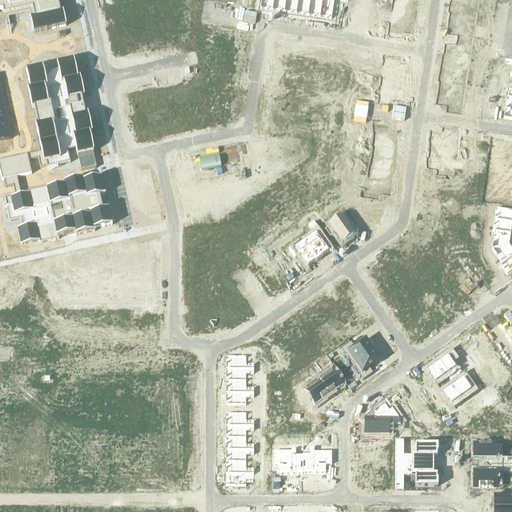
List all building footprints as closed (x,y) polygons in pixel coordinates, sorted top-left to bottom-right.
[(0,0),(0,11),(2,11),(3,16),(28,10),(33,34),(65,27),(62,13),(60,13),(57,0),(0,0)] [(260,0),(259,9),(272,11),(273,0),(260,0)] [(273,0),(272,11),(284,13),(285,0),(273,0)] [(285,0),(284,13),(296,15),(297,0),(285,0)] [(297,0),(296,15),(307,16),(309,0),(297,0)] [(309,0),(307,16),(319,18),(321,0),(309,0)] [(321,0),(319,18),(331,20),(334,0),(321,0)] [(394,0),(394,6),(417,9),(418,2),(417,2),(417,0),(394,0)] [(451,3),(450,10),(474,13),(473,13),(475,2),(460,0),(452,0),(452,3),(451,3)] [(391,17),(415,20),(415,16),(416,16),(417,9),(394,6),(392,17),(391,17)] [(174,39),(173,35),(190,31),(187,17),(183,18),(181,8),(167,11),(173,39),(174,39)] [(160,42),(173,39),(167,11),(166,11),(167,14),(155,16),(154,10),(146,12),(150,30),(157,28),(160,42)] [(452,11),(450,21),(473,25),(474,13),(450,10),(452,11)] [(129,45),(147,41),(144,27),(140,28),(138,18),(130,19),(129,14),(123,16),(130,49),(130,48),(129,45)] [(116,52),(130,49),(123,16),(122,16),(124,23),(112,26),(110,20),(103,21),(107,39),(113,38),(116,52)] [(389,34),(389,35),(401,36),(401,30),(412,32),(414,21),(415,21),(415,20),(391,17),(390,28),(390,29),(389,34)] [(450,21),(448,33),(459,35),(458,41),(470,43),(471,37),(473,25),(450,21)] [(247,52),(249,41),(249,40),(241,39),(242,33),(226,31),(223,48),(247,52)] [(273,46),(271,58),(295,61),(294,61),(295,50),(296,50),(297,43),(282,41),(281,47),(273,46)] [(443,56),(443,57),(467,60),(469,48),(470,43),(458,41),(457,47),(446,45),(446,46),(445,57),(443,56)] [(245,63),(247,52),(223,48),(223,49),(228,50),(226,60),(245,63)] [(336,82),(340,56),(328,54),(326,68),(320,67),(318,82),(325,83),(325,81),(336,82)] [(340,56),(336,82),(354,85),(356,72),(350,71),(352,58),(340,56)] [(384,56),(382,74),(406,77),(404,77),(406,66),(396,64),(397,58),(384,56)] [(444,57),(442,68),(465,71),(466,60),(467,61),(467,60),(443,57),(444,57)] [(271,58),(270,69),(269,69),(293,72),(295,61),(271,58)] [(235,80),(236,74),(244,75),(245,63),(226,60),(222,59),(220,71),(219,77),(235,80)] [(41,153),(0,161),(0,173),(2,181),(3,181),(5,189),(12,187),(15,197),(4,200),(9,223),(21,220),(23,228),(17,229),(21,246),(39,242),(39,244),(58,240),(58,238),(75,234),(75,236),(94,232),(94,230),(112,226),(108,209),(102,211),(99,196),(105,195),(101,178),(84,182),(83,180),(64,184),(64,187),(48,190),(47,188),(20,194),(17,178),(31,175),(28,162),(38,160),(40,169),(47,168),(70,163),(67,152),(75,150),(77,156),(93,152),(89,134),(92,134),(87,114),(85,115),(81,98),(84,98),(79,79),(77,79),(73,61),(57,65),(58,71),(44,74),(42,68),(26,71),(30,90),(28,90),(32,110),(34,109),(38,126),(35,126),(41,153)] [(440,79),(464,83),(464,82),(463,82),(465,71),(442,68),(440,79)] [(292,84),(289,83),(291,73),(293,73),(293,72),(269,69),(268,80),(267,81),(276,82),(275,88),(291,90),(292,84)] [(383,74),(381,85),(404,89),(405,78),(406,78),(406,77),(382,74),(383,74)] [(439,90),(439,91),(462,94),(464,83),(440,79),(440,80),(441,80),(440,90),(439,90)] [(404,89),(381,85),(379,103),(391,105),(391,99),(403,101),(404,93),(403,93),(404,89)] [(169,87),(162,89),(164,96),(170,95),(169,87)] [(0,90),(0,142),(11,140),(0,90)] [(136,101),(126,103),(128,115),(151,109),(147,90),(134,93),(136,101)] [(438,102),(449,104),(452,105),(461,106),(462,94),(439,91),(438,97),(439,98),(438,102)] [(213,99),(218,123),(230,120),(228,110),(234,109),(231,95),(213,99)] [(503,118),(511,119),(511,98),(506,98),(503,118)] [(213,101),(203,104),(203,102),(202,102),(207,125),(218,123),(213,99),(213,101)] [(202,102),(191,104),(196,128),(197,127),(207,125),(202,102)] [(185,130),(196,128),(191,104),(173,108),(177,124),(183,122),(185,130)] [(151,109),(128,115),(130,125),(130,126),(154,121),(151,109)] [(288,116),(286,132),(297,134),(300,114),(289,112),(288,116)] [(265,113),(262,133),(274,135),(277,115),(265,113)] [(300,114),(297,134),(309,136),(311,118),(312,116),(300,114)] [(277,115),(274,135),(285,136),(286,132),(288,116),(277,115)] [(305,160),(292,169),(293,171),(304,186),(325,172),(332,121),(311,118),(309,136),(308,142),(305,160)] [(145,143),(158,140),(156,131),(152,132),(149,122),(154,121),(130,126),(133,137),(143,135),(145,143)] [(376,128),(373,145),(397,149),(397,148),(395,148),(397,137),(386,135),(387,129),(376,128)] [(453,147),(456,129),(444,128),(443,133),(432,132),(432,133),(431,144),(453,147)] [(511,141),(501,140),(500,147),(493,146),(492,151),(511,154),(511,141)] [(431,144),(429,155),(428,155),(453,158),(452,158),(453,147),(431,144)] [(374,146),(372,157),(395,160),(396,156),(395,156),(396,149),(397,149),(373,145),(373,146),(374,146)] [(498,164),(511,166),(511,154),(492,151),(491,156),(499,157),(498,164)] [(93,152),(77,156),(81,171),(96,168),(93,152)] [(364,155),(363,161),(371,162),(371,168),(370,167),(369,168),(394,171),(393,171),(394,164),(395,164),(395,160),(372,157),(364,155)] [(450,176),(453,158),(428,155),(430,155),(428,167),(439,169),(438,174),(450,176)] [(511,166),(498,164),(497,171),(489,170),(488,175),(511,178),(511,166)] [(369,168),(368,179),(390,182),(392,171),(394,172),(394,171),(369,168)] [(293,171),(283,177),(295,194),(304,187),(304,186),(293,171)] [(495,181),(494,188),(511,190),(511,178),(488,175),(488,180),(495,181)] [(283,177),(274,184),(276,187),(286,200),(295,194),(283,177)] [(453,199),(456,185),(456,179),(444,177),(443,183),(431,182),(431,186),(429,186),(428,195),(453,199)] [(359,189),(358,196),(365,197),(377,198),(378,193),(389,194),(389,193),(390,182),(368,179),(366,190),(359,189)] [(494,193),(492,200),(511,203),(511,190),(494,188),(487,186),(486,192),(494,193)] [(276,187),(267,194),(278,211),(288,204),(286,200),(276,187)] [(257,201),(248,208),(257,221),(259,224),(269,217),(257,201)] [(375,206),(375,207),(371,201),(353,214),(363,229),(370,224),(371,225),(375,222),(375,221),(381,216),(377,211),(378,210),(375,206)] [(245,204),(236,211),(248,227),(257,221),(248,208),(245,204)] [(426,207),(425,216),(426,216),(426,221),(450,225),(452,211),(426,207)] [(511,210),(495,208),(493,220),(511,222),(511,210)] [(236,211),(227,217),(229,221),(238,234),(248,227),(236,211)] [(319,211),(312,216),(320,227),(326,222),(319,211)] [(341,217),(324,229),(330,238),(335,234),(342,244),(343,243),(345,244),(350,241),(349,239),(354,235),(341,217)] [(511,222),(493,220),(492,231),(511,234),(511,226),(511,222)] [(229,221),(220,227),(230,242),(231,244),(241,237),(238,234),(229,221)] [(313,233),(304,239),(319,260),(321,258),(329,252),(320,240),(325,237),(313,221),(308,225),(313,233)] [(219,226),(210,232),(216,252),(230,242),(220,227),(219,226)] [(188,231),(188,251),(200,251),(200,232),(200,231),(188,231)] [(494,232),(491,249),(509,245),(511,234),(492,231),(492,232),(494,232)] [(200,251),(200,252),(216,252),(210,232),(200,232),(200,251)] [(426,235),(416,243),(430,263),(450,249),(443,239),(434,245),(426,235)] [(288,249),(295,258),(299,255),(307,267),(315,261),(316,262),(319,260),(304,239),(294,246),(293,245),(288,249)] [(416,243),(406,250),(413,260),(408,263),(415,273),(430,263),(416,243)] [(511,249),(509,245),(491,249),(501,263),(500,265),(511,256),(511,249)] [(279,255),(269,262),(282,281),(289,277),(288,276),(292,273),(289,269),(294,266),(284,252),(279,255)] [(511,270),(511,256),(500,265),(507,275),(511,270)] [(393,259),(383,266),(397,286),(412,276),(405,266),(400,269),(393,259)] [(260,269),(255,272),(265,286),(270,283),(272,287),(276,284),(277,285),(282,281),(269,262),(259,269),(260,269)] [(383,266),(372,273),(380,284),(375,287),(382,297),(397,286),(383,266)] [(67,342),(122,342),(122,297),(61,297),(61,279),(22,279),(22,285),(0,284),(0,329),(22,329),(22,348),(67,348),(67,342)] [(334,294),(333,294),(347,314),(362,304),(355,294),(350,297),(344,289),(334,295),(334,294)] [(454,289),(445,296),(446,297),(456,312),(466,305),(460,296),(454,289)] [(182,291),(182,319),(192,319),(192,330),(204,330),(204,331),(204,307),(197,307),(197,291),(182,291)] [(327,298),(324,301),(338,320),(347,313),(347,314),(333,294),(333,295),(327,299),(327,298)] [(446,297),(436,304),(448,320),(457,313),(456,312),(446,297)] [(239,302),(239,314),(248,308),(243,300),(239,302)] [(315,307),(328,326),(338,320),(324,301),(321,303),(315,307)] [(216,307),(216,330),(227,330),(227,331),(228,330),(228,319),(239,319),(239,314),(239,302),(226,302),(226,307),(216,307)] [(436,304),(427,310),(437,325),(439,327),(448,320),(436,304)] [(204,307),(204,331),(211,331),(211,330),(216,330),(216,307),(204,307)] [(306,314),(305,314),(319,333),(320,333),(319,333),(328,326),(315,307),(314,307),(315,308),(306,314)] [(426,309),(417,315),(428,332),(437,325),(427,310),(426,309)] [(297,321),(296,321),(303,330),(298,334),(305,344),(319,333),(305,314),(306,315),(297,321)] [(407,322),(412,330),(418,338),(428,332),(417,315),(407,322)] [(511,321),(509,316),(495,326),(509,345),(511,343),(511,321)] [(281,333),(277,336),(290,354),(305,344),(298,334),(293,337),(286,328),(280,332),(281,333)] [(268,341),(267,342),(281,362),(282,361),(281,360),(290,354),(277,336),(268,342),(268,341)] [(350,343),(341,350),(345,355),(352,365),(373,350),(365,340),(354,348),(350,343)] [(268,343),(258,350),(264,359),(260,362),(267,372),(281,362),(267,342),(268,343)] [(373,350),(352,365),(359,375),(363,381),(372,374),(369,369),(380,361),(373,350)] [(449,356),(427,371),(428,372),(430,375),(430,376),(435,383),(443,377),(446,375),(450,380),(446,382),(446,383),(461,372),(474,363),(469,356),(456,365),(449,356)] [(232,357),(225,357),(225,363),(225,369),(254,369),(254,364),(246,364),(246,357),(232,357)] [(225,369),(225,381),(246,381),(246,375),(254,375),(254,369),(225,369)] [(450,388),(442,394),(448,401),(451,404),(450,404),(451,405),(471,391),(459,374),(462,373),(461,372),(446,383),(447,383),(450,381),(454,386),(450,388)] [(330,377),(320,383),(331,400),(342,393),(333,381),(330,376),(330,377)] [(225,387),(225,393),(254,393),(254,388),(246,388),(246,381),(225,381),(225,387)] [(310,390),(310,391),(315,398),(321,407),(331,400),(320,383),(310,390)] [(225,393),(225,406),(246,406),(246,399),(254,399),(254,393),(225,393)] [(364,418),(364,435),(388,435),(388,427),(401,427),(401,420),(392,408),(389,410),(384,404),(373,412),(373,418),(364,418)] [(225,426),(225,427),(254,426),(254,421),(246,421),(246,414),(225,414),(225,426)] [(254,426),(225,427),(225,433),(225,438),(246,438),(246,432),(254,432),(254,426)] [(225,438),(225,450),(254,450),(254,445),(246,445),(246,438),(225,438)] [(395,441),(395,466),(403,466),(403,456),(403,441),(395,441)] [(495,445),(495,443),(473,443),(473,454),(474,454),(474,459),(487,459),(487,466),(511,465),(511,458),(502,458),(502,445),(495,445)] [(403,456),(403,466),(424,466),(433,466),(433,457),(437,457),(436,452),(438,452),(438,445),(415,445),(415,456),(403,456)] [(302,454),(302,475),(303,475),(303,474),(314,474),(314,448),(309,448),(309,454),(302,454)] [(314,448),(314,474),(326,474),(326,468),(326,466),(332,466),(332,452),(314,452),(314,448)] [(273,451),(273,467),(279,467),(279,469),(279,475),(291,475),(291,449),(290,449),(290,451),(273,451)] [(291,449),(291,475),(302,475),(302,454),(302,455),(296,455),(296,449),(291,449)] [(225,450),(225,462),(246,462),(246,456),(254,456),(254,450),(225,450)] [(15,458),(15,472),(45,472),(45,458),(15,458)] [(364,485),(374,485),(374,460),(364,460),(364,461),(356,461),(356,477),(364,477),(364,485)] [(383,460),(374,460),(374,485),(383,485),(383,477),(391,477),(391,461),(383,461),(383,460)] [(225,462),(225,474),(254,474),(254,469),(246,469),(246,462),(225,462)] [(495,489),(495,487),(502,487),(502,474),(511,473),(511,465),(487,466),(487,473),(474,473),(474,478),(473,478),(473,489),(495,489)] [(395,466),(395,482),(403,482),(403,476),(415,476),(415,487),(437,487),(438,480),(437,480),(437,475),(433,475),(433,466),(424,466),(403,466),(395,466)] [(225,481),(225,487),(232,487),(246,487),(246,480),(254,480),(254,474),(225,474),(225,481)] [(395,482),(395,491),(403,491),(403,482),(395,482)] [(493,497),(493,509),(511,509),(511,496),(506,497),(493,497)]
